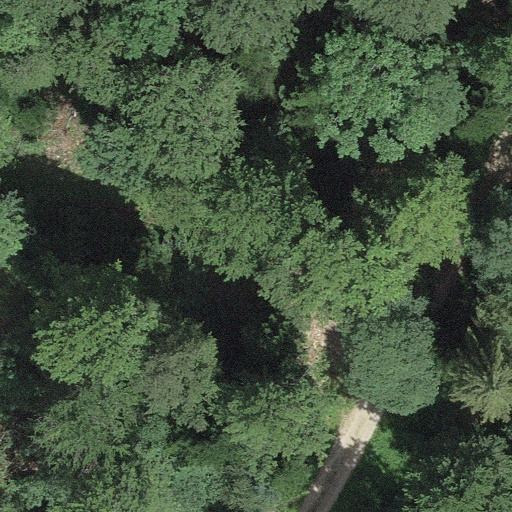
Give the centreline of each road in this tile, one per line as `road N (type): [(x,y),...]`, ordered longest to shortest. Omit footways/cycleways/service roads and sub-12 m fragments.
road 1 (track): [(356,423),(306,290),(240,241),(142,204),(0,177)]
road 2 (track): [(511,141),(307,511)]
